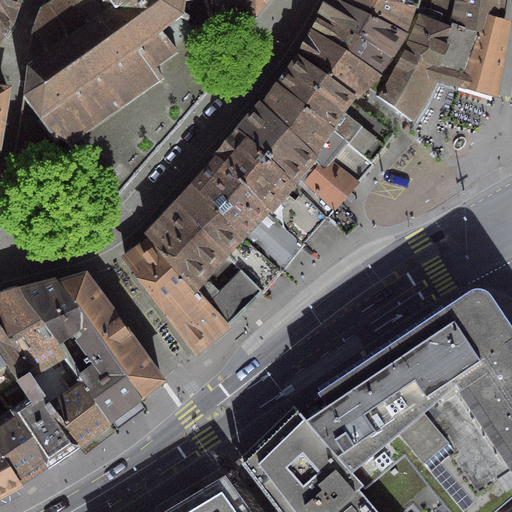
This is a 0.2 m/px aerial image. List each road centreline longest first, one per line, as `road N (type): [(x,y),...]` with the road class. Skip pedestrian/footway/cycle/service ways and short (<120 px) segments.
road 1 (primary): [(509,227),(74,511)]
road 2 (residential): [(0,267),(81,250),(135,213),(226,110),(305,0)]
